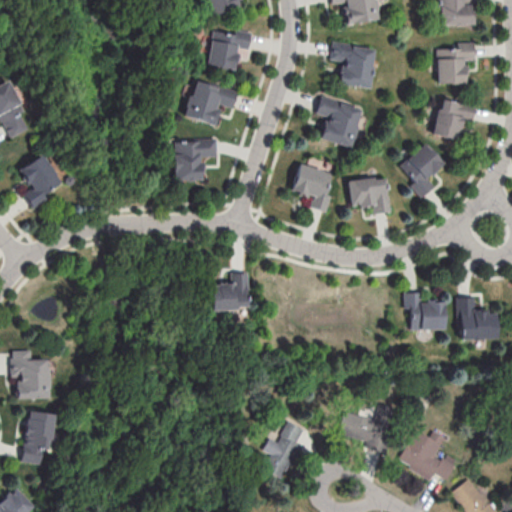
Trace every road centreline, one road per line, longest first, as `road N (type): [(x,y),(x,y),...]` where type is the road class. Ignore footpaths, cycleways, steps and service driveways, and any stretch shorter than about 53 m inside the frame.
road 1 (residential): [(511,125),(475,206),(425,242),(360,256),(217,220),(90,225),(22,260),(0,283)]
road 2 (residential): [(237,224),(289,53),(288,0)]
